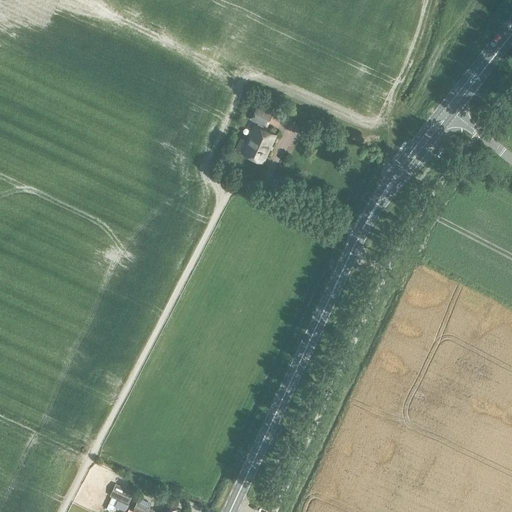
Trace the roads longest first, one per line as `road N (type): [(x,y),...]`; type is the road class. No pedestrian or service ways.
road 1 (track): [(64,511),(236,185),(255,181),(360,232)]
road 2 (secondary): [(229,511),(360,232),(448,109)]
